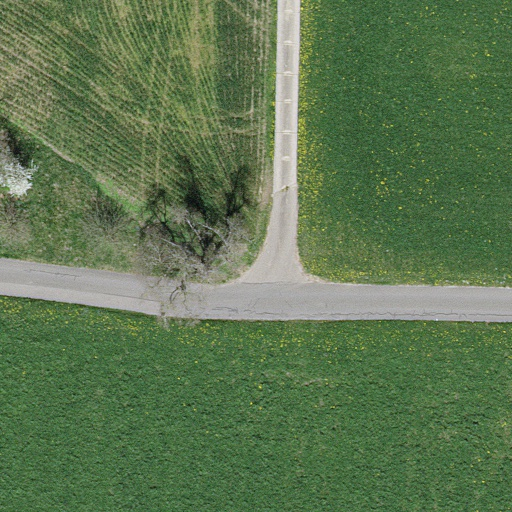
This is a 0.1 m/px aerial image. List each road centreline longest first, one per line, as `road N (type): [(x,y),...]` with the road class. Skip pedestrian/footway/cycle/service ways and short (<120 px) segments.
road 1 (unclassified): [(511,306),(276,301),(0,275)]
road 2 (track): [(276,301),(283,0)]
